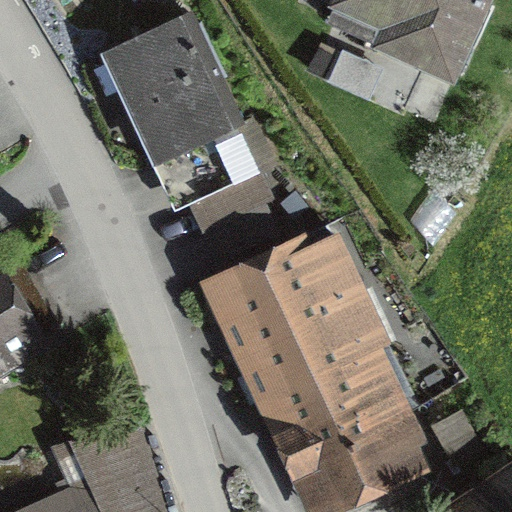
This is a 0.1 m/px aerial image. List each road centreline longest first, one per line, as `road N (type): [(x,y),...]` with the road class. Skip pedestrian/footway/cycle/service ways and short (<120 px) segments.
road 1 (unclassified): [(205,511),(117,237),(83,159)]
road 2 (unclassified): [(83,159),(0,15)]
